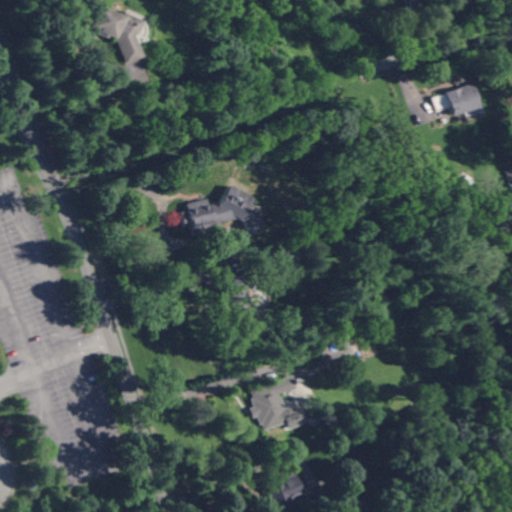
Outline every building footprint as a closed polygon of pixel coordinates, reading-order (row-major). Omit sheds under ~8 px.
[(423,0),(424,4),(405,8),(403,0),(423,0)] [(501,0),(504,9),(496,11),(496,9),(482,12),(479,1),(483,0),(501,0)] [(118,17),(119,14),(138,22),(132,35),(129,36),(138,57),(121,64),(109,39),(102,36),(101,39),(91,34),(92,31),(84,27),(86,24),(77,20),(85,2),(118,17)] [(448,117),(446,109),(434,112),(430,98),(442,94),(442,92),(471,84),(478,108),(448,117)] [(162,130),(156,118),(164,115),(170,126),(162,130)] [(240,207),(250,213),(251,218),(254,217),(258,231),(241,236),(237,222),(232,219),(217,223),(218,227),(209,229),(208,226),(201,228),(202,232),(190,236),(187,226),(180,228),(178,223),(175,212),(182,211),(181,204),(202,198),(203,204),(204,206),(212,203),(223,185),(245,199),(240,207)] [(251,319),(263,314),(267,325),(228,338),(224,326),(227,325),(215,290),(229,285),(227,279),(247,273),(251,285),(244,288),(246,295),(243,296),(251,319)] [(295,362),(291,348),(305,343),(310,357),(295,362)] [(277,394),(282,408),(287,406),(288,412),(299,408),(304,422),(284,429),(282,423),(262,429),(260,430),(258,424),(255,425),(253,417),(248,418),(245,409),(249,407),(247,399),(249,399),(246,390),(250,389),(289,376),(294,388),(277,394)] [(273,510),(264,485),(293,474),(300,492),(288,497),(290,503),(273,510)] [(330,511),(317,511),(315,504),(334,498),(337,510),(330,511)]
